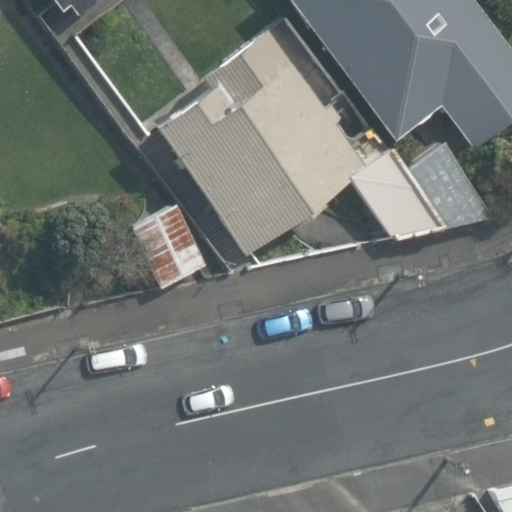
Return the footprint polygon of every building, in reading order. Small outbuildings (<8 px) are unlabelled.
[(44,0),(52,12),(61,6),(68,16),(87,0),(44,0)] [(296,0),(398,135),(441,103),(476,146),(511,116),(511,49),(473,0),(296,0)] [(215,85),(154,127),(245,252),(363,165),(267,33),(206,75),(215,85)] [(162,190),(115,216),(150,279),(198,252),(162,190)] [(511,511),(511,487),(495,492),(505,511),(511,511)] [(445,511),(443,499),(388,511),(445,511)]
